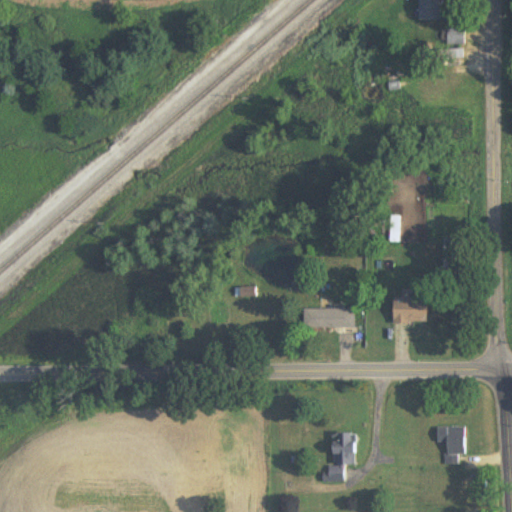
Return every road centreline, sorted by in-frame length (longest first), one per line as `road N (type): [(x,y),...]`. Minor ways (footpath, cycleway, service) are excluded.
road 1 (tertiary): [(0,374),(511,373)]
road 2 (track): [(375,0),(0,327)]
road 3 (residential): [(496,0),(511,497)]
